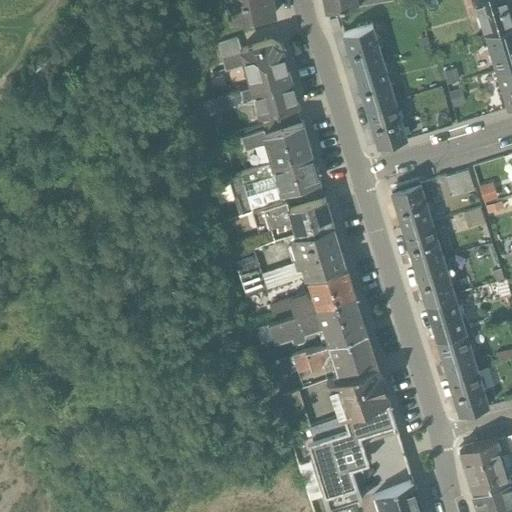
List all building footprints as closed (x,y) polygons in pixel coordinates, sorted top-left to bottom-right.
[(270,0),(226,0),(231,26),(274,19),(270,0)] [(322,0),(326,15),(373,4),(372,0),(322,0)] [(434,0),(420,0),(421,12),(435,11),(434,0)] [(511,22),(504,0),(474,0),(484,33),(511,24),(511,22)] [(335,21),(327,23),(329,31),(337,29),(335,21)] [(511,24),(484,33),(495,69),(511,64),(511,24)] [(371,26),(343,35),(354,72),(383,63),(371,26)] [(271,43),(239,53),(243,67),(250,90),(252,90),(252,89),(290,78),(281,48),(271,43)] [(239,53),(221,59),(226,73),(243,67),(239,53)] [(383,63),(354,72),(366,108),(394,100),(383,63)] [(511,64),(495,69),(507,106),(511,104),(511,64)] [(453,68),(441,72),(445,84),(457,81),(453,68)] [(290,78),(252,89),(252,90),(254,97),(262,126),(299,113),(290,78)] [(235,81),(218,87),(222,100),(244,93),(242,86),(237,88),(235,81)] [(445,84),(431,89),(436,104),(450,100),(447,92),(445,84)] [(460,88),(447,92),(450,100),(451,105),(464,101),(460,88)] [(222,100),(211,103),(215,115),(239,107),(242,101),(254,97),(252,90),(250,90),(244,93),(222,100)] [(394,100),(366,108),(377,144),(405,135),(394,100)] [(262,126),(263,131),(264,135),(263,136),(265,144),(271,165),(311,151),(299,113),(262,126)] [(263,131),(241,139),(245,150),(265,144),(263,136),(264,135),(263,131)] [(311,151),(271,165),(274,173),(278,186),(282,202),(285,201),(321,189),(319,181),(311,151)] [(265,161),(250,166),(251,172),(267,166),(265,161)] [(251,172),(229,179),(235,201),(247,197),(244,186),(270,177),(274,173),(271,165),(267,166),(251,172)] [(470,167),(444,175),(450,196),(477,188),(470,167)] [(450,196),(444,175),(437,178),(443,199),(450,196)] [(419,183),(391,192),(397,212),(402,229),(431,220),(419,183)] [(492,184),(477,188),(481,204),(497,200),(492,184)] [(247,197),(235,201),(241,217),(282,202),(278,186),(247,197)] [(321,189),(285,201),(286,204),(291,219),(296,236),(332,225),(321,189)] [(497,200),(481,204),(484,212),(502,207),(499,199),(497,200)] [(286,204),(263,213),(267,228),(291,219),(286,204)] [(481,204),(464,210),(469,225),(486,220),(484,212),(481,204)] [(431,220),(402,229),(408,249),(413,265),(442,256),(431,220)] [(296,236),(293,237),(297,252),(292,253),(296,264),(300,263),(305,276),(343,262),(332,225),(296,236)] [(252,252),(232,260),(244,298),(265,291),(252,252)] [(442,256),(413,265),(424,302),(453,293),(442,256)] [(345,267),(309,280),(314,296),(310,297),(305,294),(276,304),(274,299),(268,301),(271,310),(275,321),(353,293),(345,267)] [(275,321),(269,323),(275,340),(291,334),(293,339),(297,341),(302,340),(304,335),(302,330),(322,324),(328,342),(365,330),(353,293),(275,321)] [(453,293),(424,302),(436,339),(465,330),(453,293)] [(271,310),(259,314),(263,325),(269,323),(275,321),(271,310)] [(328,342),(305,350),(311,367),(323,363),(328,356),(332,355),(337,369),(332,370),(334,377),(375,363),(365,330),(328,342)] [(465,330),(436,339),(447,376),(476,367),(465,330)] [(511,346),(495,351),(497,361),(511,356),(511,346)] [(305,350),(291,355),(297,372),(311,367),(305,350)] [(375,363),(334,377),(347,413),(387,399),(375,363)] [(476,367),(447,376),(458,415),(486,406),(476,367)] [(297,390),(276,398),(287,434),(310,426),(297,390)] [(347,428),(307,441),(324,495),(356,485),(350,467),(361,464),(360,459),(360,453),(356,443),(361,441),(359,435),(395,423),(387,399),(347,413),(342,414),(347,428)] [(395,423),(359,435),(361,441),(397,430),(395,423)] [(511,431),(503,434),(508,450),(511,448),(511,431)] [(495,437),(458,448),(471,491),(508,478),(495,437)] [(511,491),(508,478),(471,491),(477,511),(503,511),(511,509),(511,491)] [(422,511),(412,481),(372,495),(377,511),(422,511)] [(356,485),(324,495),(329,511),(361,501),(356,485)]
